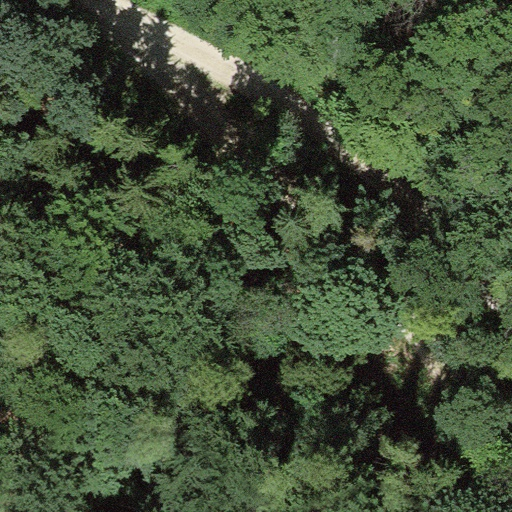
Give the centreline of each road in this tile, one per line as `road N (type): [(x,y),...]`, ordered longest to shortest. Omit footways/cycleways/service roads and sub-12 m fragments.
road 1 (track): [(159,49),(353,250),(485,447),(507,511)]
road 2 (track): [(97,0),(159,49),(281,107),(411,206),(511,320)]
